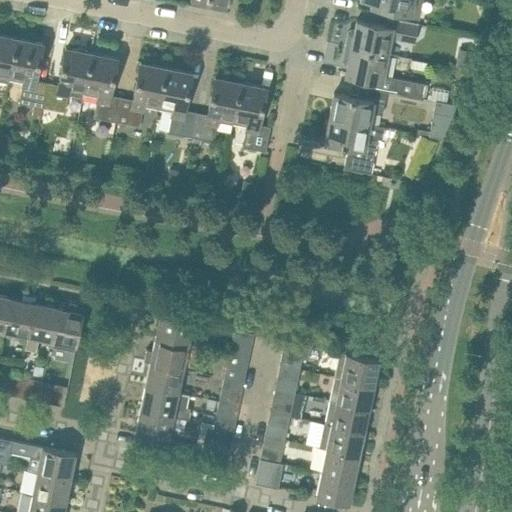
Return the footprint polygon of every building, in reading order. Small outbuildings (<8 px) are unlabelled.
[(209,0),(191,0),(190,4),(220,10),(222,2),(209,0)] [(418,18),(421,0),(371,0),(370,8),(418,18)] [(417,23),(407,21),(388,17),(386,25),(356,19),(354,30),(351,29),(348,31),(345,45),(386,53),(391,32),(414,37),(417,23)] [(0,71),(9,73),(16,37),(0,34),(0,71)] [(42,42),(16,37),(9,73),(24,76),(18,102),(34,105),(32,116),(39,118),(41,106),(42,106),(46,81),(35,79),(42,42)] [(382,74),(386,53),(345,45),(342,59),(344,62),(348,63),(346,74),(375,80),(374,88),(386,90),(403,93),(421,97),(424,84),(405,81),(405,79),(382,74)] [(84,87),(91,52),(65,47),(58,84),(46,81),(42,106),(64,111),(69,85),(84,87)] [(116,57),(91,52),(84,87),(98,90),(93,116),(116,121),(121,96),(109,94),(116,57)] [(456,58),(454,67),(467,69),(469,61),(456,58)] [(158,102),(165,67),(140,62),(133,99),(121,96),(116,121),(139,125),(144,99),(158,102)] [(191,72),(165,67),(158,102),(173,105),(168,131),(191,136),(195,111),(184,109),(191,72)] [(233,117),(240,81),(214,76),(207,113),(195,111),(191,136),(213,140),(218,114),(233,117)] [(265,86),(240,81),(233,117),(247,119),(242,146),(265,150),(270,125),(258,123),(265,86)] [(386,90),(374,88),(359,85),(357,97),(334,92),(329,116),(368,124),(370,112),(382,114),(386,90)] [(442,138),(456,104),(435,100),(428,135),(442,138)] [(42,113),(39,125),(49,127),(51,114),(42,113)] [(384,127),(368,124),(329,116),(324,139),(348,144),(343,167),(370,173),(377,138),(382,139),(384,127)] [(421,136),(406,174),(422,181),(438,142),(421,136)] [(170,167),(169,175),(182,178),(184,170),(170,167)] [(244,180),(242,190),(255,192),(256,183),(244,180)] [(5,329),(11,296),(0,293),(0,335),(3,336),(5,329)] [(28,334),(35,301),(11,296),(5,329),(28,334)] [(51,339),(58,306),(35,301),(28,334),(25,348),(35,350),(38,336),(51,339)] [(74,350),(82,311),(58,306),(51,339),(56,340),(55,346),(74,350)] [(187,346),(193,320),(160,313),(154,339),(187,346)] [(248,358),(253,332),(234,328),(228,354),(248,358)] [(187,346),(154,339),(152,349),(146,348),(143,360),(149,361),(183,368),(187,346)] [(308,359),(311,344),(285,339),(282,353),(308,359)] [(373,384),(378,359),(340,351),(334,376),(373,384)] [(244,381),(248,358),(228,354),(226,368),(220,367),(218,375),(244,381)] [(177,392),(183,368),(149,361),(144,385),(177,392)] [(239,405),(244,381),(218,375),(218,376),(224,377),(219,400),(239,405)] [(369,407),(373,384),(334,376),(330,399),(335,400),(369,407)] [(38,400),(43,380),(34,379),(30,399),(38,400)] [(294,391),(296,383),(276,379),(274,387),(294,391)] [(68,386),(43,380),(38,400),(64,406),(68,386)] [(177,392),(144,385),(139,408),(173,415),(188,419),(190,408),(186,407),(189,394),(177,392)] [(289,415),(294,391),(274,387),(269,411),(289,415)] [(234,428),(239,405),(219,400),(214,424),(234,428)] [(364,430),(369,407),(335,400),(330,424),(364,430)] [(168,439),(173,415),(139,408),(134,433),(168,439)] [(284,438),(289,415),(269,411),(264,435),(284,438)] [(234,428),(214,424),(201,421),(196,445),(229,452),(234,428)] [(364,430),(330,424),(324,422),(319,446),(325,447),(325,446),(359,453),(364,430)] [(279,462),(284,438),(264,435),(259,458),(279,462)] [(70,476),(75,452),(11,439),(9,452),(30,456),(27,468),(36,470),(36,469),(70,476)] [(354,478),(359,453),(325,446),(325,447),(320,471),(354,478)] [(274,486),(279,462),(259,458),(254,482),(274,486)] [(65,500),(70,476),(36,469),(36,470),(31,493),(65,500)] [(349,502),(354,478),(320,471),(315,495),(349,502)] [(62,511),(65,500),(31,493),(26,511),(62,511)]
